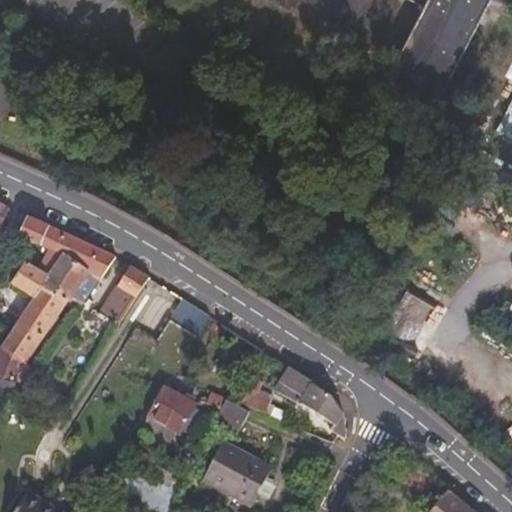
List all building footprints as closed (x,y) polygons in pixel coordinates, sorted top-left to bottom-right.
[(419,0),(381,75),(432,101),(482,0),(419,0)] [(117,175),(138,147),(109,125),(88,153),(117,175)] [(0,225),(9,206),(0,201),(0,225)] [(66,232),(28,214),(19,235),(47,248),(59,256),(103,280),(119,256),(66,232)] [(59,256),(47,248),(40,268),(54,272),(59,256)] [(103,280),(59,256),(54,272),(81,285),(75,297),(84,304),(103,280)] [(54,272),(40,268),(28,261),(16,282),(39,295),(3,345),(25,361),(65,309),(76,315),(84,304),(75,297),(81,285),(54,272)] [(151,275),(133,265),(122,284),(139,294),(151,275)] [(95,312),(119,326),(139,294),(122,284),(115,280),(95,312)] [(384,334),(412,348),(434,301),(406,288),(384,334)] [(174,319),(201,331),(209,313),(182,302),(174,319)] [(0,392),(9,394),(11,379),(25,361),(3,345),(0,348),(0,392)] [(28,365),(18,379),(31,387),(39,373),(33,369),(28,365)] [(331,392),(293,366),(280,388),(334,422),(332,428),(345,435),(348,430),(351,414),(341,406),(331,392)] [(262,380),(254,376),(245,393),(254,397),(262,380)] [(198,401),(197,397),(191,394),(188,396),(169,385),(153,416),(183,431),(186,428),(196,433),(206,413),(196,407),(199,402),(198,401)] [(225,400),(227,397),(214,391),(208,403),(220,409),(225,400)] [(254,397),(245,393),(240,402),(266,413),(268,402),(254,397)] [(220,409),(212,426),(236,436),(248,411),(225,400),(220,409)] [(106,442),(84,478),(104,486),(123,451),(106,442)] [(269,474),(272,467),(224,443),(205,479),(253,505),(257,496),(264,498),(271,497),(277,483),(273,477),(269,474)] [(161,511),(165,511),(177,495),(147,475),(134,494),(161,511)] [(117,496),(108,490),(102,501),(111,506),(117,496)] [(52,511),(23,492),(10,511),(52,511)] [(464,511),(443,495),(430,511),(464,511)]
